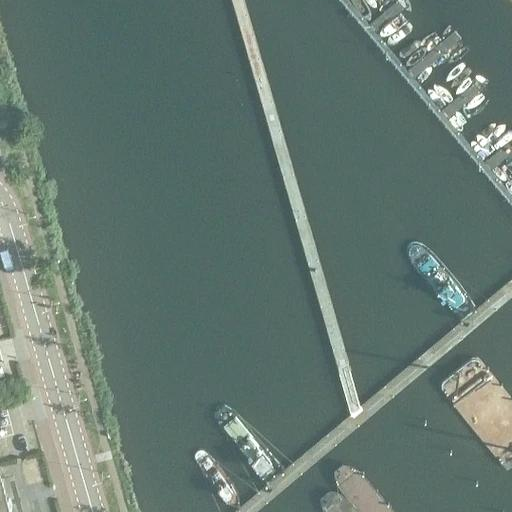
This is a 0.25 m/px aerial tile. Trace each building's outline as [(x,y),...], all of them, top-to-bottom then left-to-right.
[(30,0),(31,1),(49,20),(56,18),(59,0),(30,0)] [(83,83),(84,85),(113,180),(114,182),(115,183),(116,184),(118,185),(120,185),(122,186),(123,186),(125,185),(127,185),(129,184),(130,183),(131,182),(132,180),(133,179),(134,177),(134,175),(134,173),(107,78),(106,76),(105,74),(103,72),(102,70),(100,68),(98,67),(96,65),(94,64),(85,67),(84,69),(84,71),(83,73),(83,76),(83,78),(83,80),(83,83)] [(131,350),(108,272),(85,279),(108,357),(131,350)] [(181,501),(161,422),(137,428),(158,507),(181,501)] [(0,471),(0,511),(10,511),(10,508),(13,507),(12,503),(11,499),(7,500),(0,471)]
